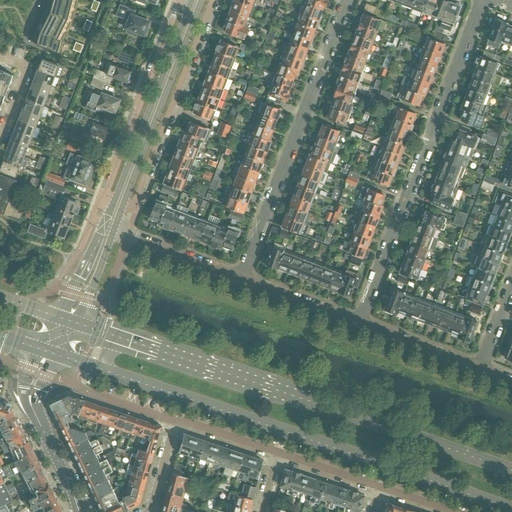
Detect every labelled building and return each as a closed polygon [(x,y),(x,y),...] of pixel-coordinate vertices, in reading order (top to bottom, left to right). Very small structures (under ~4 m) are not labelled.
[(49,0),(48,0),(46,11),(71,20),(74,9),(49,0)] [(49,0),(74,9),(76,0),(49,0)] [(231,10),(230,10),(249,17),(253,7),(234,0),(233,4),(231,4),(229,9),(231,10)] [(306,0),(305,3),(322,9),(324,6),(325,6),(327,1),(326,0),(306,0)] [(402,0),(401,5),(411,9),(414,0),(402,0)] [(414,0),(411,9),(422,13),(426,0),(414,0)] [(426,0),(422,13),(431,17),(437,0),(426,0)] [(433,15),(442,19),(443,19),(449,2),(444,0),(437,0),(431,17),(432,17),(433,15)] [(443,19),(442,19),(441,23),(452,27),(454,21),(455,21),(457,15),(456,15),(457,13),(458,12),(459,12),(461,7),(460,7),(460,6),(459,5),(460,5),(456,3),(456,4),(454,4),(454,3),(451,1),(451,2),(450,2),(449,2),(443,19)] [(305,3),(301,13),(318,19),(319,19),(321,18),(322,14),(321,12),(322,9),(305,3)] [(116,15),(129,20),(126,28),(128,28),(127,32),(133,34),(134,31),(144,34),(144,33),(146,33),(147,29),(146,28),(149,22),(133,16),(135,10),(120,4),(116,15)] [(363,11),(373,15),(375,9),(376,7),(366,4),(363,11)] [(375,9),(373,15),(384,19),(386,13),(375,9)] [(224,20),(226,21),(245,28),(245,27),(249,17),(230,10),(229,14),(227,14),(224,20)] [(71,20),(46,11),(40,21),(66,31),(71,20)] [(272,14),(267,12),(263,23),(269,25),(272,14)] [(301,13),(297,23),(314,29),(316,27),(318,26),(319,22),(318,20),(318,19),(301,13)] [(360,23),(359,24),(376,30),(380,20),(363,13),(362,18),(360,18),(359,22),(360,23)] [(490,36),(483,55),(482,55),(493,59),(495,54),(500,42),(506,24),(496,20),(492,31),(490,31),(489,35),(490,36)] [(60,41),(66,31),(40,21),(35,31),(60,41)] [(245,28),(226,21),(224,27),(227,28),(225,32),(244,39),(248,28),(245,27),(245,28)] [(297,23),(294,34),(311,40),(311,39),(313,39),(314,35),(313,33),(314,29),(297,23)] [(356,33),(356,34),(372,40),(376,30),(359,24),(358,28),(356,28),(355,32),(356,33)] [(500,42),(510,46),(511,40),(511,25),(511,26),(507,25),(507,24),(506,24),(500,42)] [(57,52),(60,41),(35,31),(32,43),(57,52)] [(294,34),(289,44),(306,51),(308,47),(310,47),(311,42),(310,41),(311,40),(294,34)] [(352,44),(368,50),(372,40),(356,34),(354,38),(352,39),(351,42),(352,44)] [(438,34),(436,39),(444,42),(446,37),(441,35),(438,34)] [(427,37),(423,48),(440,54),(441,50),(443,50),(445,47),(444,45),(444,44),(427,37)] [(216,51),(235,59),(239,48),(220,40),(219,45),(217,45),(216,49),(217,51),(216,51)] [(253,48),(256,49),(259,50),(262,43),(256,41),(253,48)] [(289,44),(286,54),(303,61),(303,60),(305,59),(307,55),(305,53),(306,51),(289,44)] [(348,54),(348,55),(364,61),(368,50),(352,44),(350,49),(348,49),(347,53),(348,54)] [(415,56),(419,58),(436,64),(438,61),(439,60),(441,57),(440,55),(440,54),(423,48),(418,46),(415,56)] [(116,59),(130,64),(133,55),(119,50),(116,59)] [(396,62),(397,62),(399,63),(403,52),(401,52),(397,50),(393,61),(396,62)] [(212,61),(212,62),(231,69),(235,59),(216,51),(216,52),(215,55),(213,55),(212,59),(213,61),(212,61)] [(280,63),(280,64),(299,71),(300,68),(302,68),(304,63),(302,61),(303,61),(286,54),(282,64),(280,63)] [(344,64),(344,65),(360,72),(364,61),(348,55),(346,59),(344,59),(343,63),(344,64)] [(479,64),(478,67),(494,74),(498,63),(481,57),(481,58),(479,58),(478,63),(479,64)] [(419,58),(415,68),(432,75),(434,71),(436,71),(437,67),(436,65),(436,64),(419,58)] [(42,59),(38,69),(55,76),(60,78),(64,67),(42,59)] [(97,70),(97,71),(94,78),(106,83),(109,84),(111,77),(127,83),(131,71),(107,62),(103,72),(97,70)] [(210,68),(208,72),(227,79),(231,69),(212,62),(211,62),(209,66),(210,68)] [(280,64),(276,74),(293,81),(294,77),(297,77),(299,71),(280,64)] [(340,75),(356,82),(360,72),(344,65),(342,69),(340,70),(339,73),(340,75)] [(379,74),(384,76),(385,77),(387,70),(381,67),(379,74)] [(475,74),(473,78),(490,84),(494,74),(478,67),(477,68),(475,69),(474,73),(475,74)] [(408,73),(406,77),(428,85),(430,81),(432,81),(433,77),(432,75),(415,68),(413,75),(408,73)] [(38,69),(34,80),(51,86),(55,76),(38,69)] [(0,82),(9,86),(13,75),(0,70),(0,82)] [(205,81),(204,83),(223,90),(227,79),(208,72),(207,76),(205,76),(204,80),(205,81)] [(276,74),(272,85),(289,91),(290,88),(292,87),(294,83),(293,81),(276,74)] [(71,75),(69,81),(76,84),(79,78),(71,75)] [(336,85),(336,86),(353,92),(356,82),(340,75),(338,80),(336,80),(335,83),(336,85)] [(405,77),(401,86),(406,88),(405,89),(424,96),(425,95),(427,94),(428,91),(427,89),(428,85),(406,77),(405,77)] [(93,78),(90,86),(102,91),(106,83),(94,78),(93,78)] [(241,84),(246,86),(248,81),(239,78),(237,83),(241,84)] [(471,85),(469,88),(486,95),(490,96),(492,92),(488,91),(490,84),(473,78),(473,79),(471,79),(470,83),(471,85)] [(34,80),(30,90),(47,96),(51,86),(34,80)] [(76,84),(69,81),(67,87),(74,90),(76,84)] [(0,82),(0,94),(5,96),(9,86),(0,82)] [(200,92),(219,100),(223,90),(204,83),(203,86),(201,87),(200,90),(201,92),(200,92)] [(289,91),(272,85),(268,95),(285,101),(287,100),(289,96),(288,94),(289,91)] [(249,86),(246,92),(256,96),(259,90),(249,86)] [(334,95),(333,96),(349,102),(353,92),(336,86),(332,95),(334,95)] [(406,88),(401,86),(397,97),(418,105),(420,101),(422,100),(424,96),(405,89),(406,88)] [(467,95),(466,98),(482,105),(486,95),(469,88),(469,89),(467,90),(466,94),(467,95)] [(30,90),(26,100),(43,106),(47,96),(30,90)] [(381,90),(379,96),(389,100),(391,94),(381,90)] [(85,107),(95,111),(97,107),(102,109),(103,107),(114,112),(115,111),(116,110),(118,107),(117,105),(119,100),(97,92),(96,94),(93,93),(89,102),(88,102),(85,107)] [(198,99),(197,103),(215,110),(219,100),(200,92),(201,93),(199,93),(197,97),(198,99)] [(256,96),(246,92),(246,93),(244,98),(254,102),(256,96)] [(63,95),(61,101),(68,104),(71,98),(63,95)] [(331,107),(348,113),(352,103),(349,102),(333,96),(335,97),(333,101),(331,101),(330,105),(331,107)] [(389,100),(379,96),(377,102),(387,106),(389,100)] [(463,105),(462,109),(482,117),(486,106),(482,105),(466,98),(465,100),(463,100),(462,104),(463,105)] [(26,100),(22,110),(39,117),(43,106),(26,100)] [(68,104),(61,101),(59,107),(66,110),(68,104)] [(259,113),(277,120),(276,118),(278,118),(280,114),(279,113),(280,109),(261,102),(257,112),(259,113)] [(215,110),(197,103),(195,104),(193,107),(194,109),(193,113),(212,120),(215,110)] [(397,111),(394,117),(411,124),(412,122),(414,121),(415,117),(414,116),(415,113),(396,106),(394,110),(397,111)] [(348,113),(331,107),(331,108),(329,108),(327,112),(329,113),(327,118),(344,124),(348,113)] [(482,117),(462,109),(461,109),(464,110),(464,111),(463,111),(462,111),(461,111),(461,112),(460,112),(460,113),(460,114),(460,115),(461,116),(462,117),(460,120),(483,129),(485,124),(480,122),(482,117)] [(22,110),(18,120),(35,127),(36,126),(38,127),(41,126),(42,124),(43,121),(41,119),(39,118),(39,117),(22,110)] [(88,133),(96,136),(96,137),(98,137),(105,140),(109,128),(98,124),(99,121),(75,112),(72,120),(91,127),(88,133)] [(259,113),(255,124),(272,130),(274,126),(275,126),(277,122),(276,120),(277,120),(259,113)] [(55,116),(53,122),(61,124),(63,119),(55,116)] [(394,117),(391,127),(407,134),(409,131),(410,131),(412,125),(411,125),(411,124),(394,117)] [(18,120),(15,130),(31,137),(35,127),(18,120)] [(218,128),(219,128),(229,132),(232,123),(228,121),(227,124),(221,122),(221,123),(220,122),(218,128)] [(61,124),(53,122),(51,127),(58,130),(61,124)] [(184,131),(183,132),(202,139),(206,141),(210,130),(190,122),(189,125),(188,124),(185,132),(184,131)] [(255,124),(251,134),(270,141),(272,135),(271,134),(272,130),(255,124)] [(318,135),(335,142),(336,142),(341,132),(323,125),(321,129),(321,128),(319,129),(318,133),(319,135),(318,135)] [(350,136),(359,140),(361,135),(362,135),(364,129),(354,125),(350,136)] [(391,127),(387,138),(404,144),(405,143),(407,139),(406,138),(407,134),(391,127)] [(229,132),(219,128),(217,134),(226,138),(229,132)] [(15,130),(11,141),(27,147),(31,137),(15,130)] [(452,139),(452,140),(473,148),(475,142),(477,143),(479,138),(459,130),(457,134),(456,133),(455,134),(454,134),(454,135),(453,135),(453,136),(453,137),(453,138),(454,138),(454,139),(455,139),(455,140),(452,139)] [(489,130),(486,136),(496,139),(498,133),(489,130)] [(181,138),(179,143),(198,150),(202,139),(183,132),(182,133),(180,137),(181,138)] [(244,144),(249,145),(266,152),(267,148),(269,147),(271,143),(270,142),(270,141),(251,134),(248,133),(244,144)] [(316,142),(315,146),(331,152),(336,154),(340,144),(336,142),(335,142),(318,135),(319,136),(316,136),(315,140),(316,142)] [(496,139),(486,136),(484,135),(481,141),(494,145),(496,139)] [(47,136),(45,142),(53,145),(55,140),(51,139),(52,138),(47,136)] [(500,136),(499,139),(497,146),(501,147),(505,137),(500,136)] [(387,138),(383,148),(399,155),(401,151),(403,151),(404,147),(403,145),(404,144),(387,138)] [(449,146),(448,150),(465,156),(469,146),(473,148),(452,140),(452,141),(450,141),(448,145),(449,146)] [(11,141),(7,151),(23,157),(27,147),(11,141)] [(53,145),(45,142),(43,148),(48,150),(48,149),(51,150),(53,145)] [(68,142),(66,147),(66,149),(75,152),(78,146),(68,142)] [(175,152),(175,153),(194,160),(198,150),(179,143),(178,146),(176,146),(175,150),(176,152),(175,152)] [(249,145),(245,155),(262,162),(264,158),(265,157),(267,153),(266,152),(249,145)] [(309,155),(325,162),(329,163),(330,159),(328,158),(331,152),(315,146),(314,146),(312,147),(311,150),(312,152),(311,155),(309,155)] [(501,147),(497,146),(493,156),(497,158),(501,147)] [(383,148),(379,159),(395,165),(397,161),(399,161),(400,157),(399,156),(399,155),(383,148)] [(445,159),(444,160),(461,167),(465,156),(448,150),(447,153),(445,154),(443,158),(445,159)] [(7,151),(3,161),(20,167),(25,170),(29,159),(23,157),(7,151)] [(173,158),(172,163),(190,170),(194,171),(195,167),(192,166),(194,160),(175,153),(174,153),(172,157),(173,158)] [(245,155),(241,166),(258,172),(260,168),(262,168),(263,163),(262,162),(245,155)] [(307,162),(305,166),(321,172),(323,172),(324,168),(323,167),(325,162),(309,155),(309,156),(308,156),(307,156),(305,160),(306,161),(307,162)] [(76,161),(74,167),(91,174),(94,168),(92,168),(94,163),(76,156),(74,161),(76,161)] [(221,158),(217,168),(221,170),(225,160),(221,158)] [(379,159),(375,169),(392,175),(392,174),(393,175),(396,169),(394,168),(395,165),(379,159)] [(440,171),(457,177),(461,179),(465,168),(461,167),(444,160),(443,164),(441,164),(439,168),(441,169),(440,171)] [(20,167),(3,161),(0,168),(0,171),(16,178),(20,167)] [(190,170),(172,163),(170,167),(169,167),(167,171),(168,172),(167,172),(167,173),(186,180),(189,174),(192,175),(194,171),(190,170)] [(241,166),(237,176),(254,183),(256,178),(258,178),(259,174),(258,172),(241,166)] [(301,176),(317,182),(319,183),(321,178),(319,178),(321,172),(305,166),(304,166),(303,166),(301,170),(302,172),(303,172),(301,176)] [(91,174),(74,167),(72,173),(66,171),(63,178),(65,179),(69,181),(70,178),(86,184),(88,179),(89,179),(91,174)] [(392,175),(375,169),(370,167),(366,177),(388,186),(389,183),(390,183),(392,179),(391,177),(392,175)] [(221,170),(217,168),(214,174),(213,178),(221,181),(223,177),(219,175),(221,170)] [(350,171),(348,176),(358,179),(358,180),(360,175),(350,171)] [(438,177),(436,181),(453,187),(457,177),(440,171),(438,172),(437,176),(438,177)] [(186,180),(167,173),(168,173),(166,173),(164,178),(165,179),(164,183),(182,190),(186,180)] [(0,174),(0,213),(20,221),(27,204),(10,198),(16,182),(17,182),(17,181),(0,174)] [(358,179),(348,176),(347,175),(345,182),(355,186),(358,179)] [(485,175),(483,181),(493,186),(499,188),(502,182),(485,175)] [(511,175),(509,175),(507,180),(505,179),(504,183),(502,182),(499,188),(511,192),(511,175)] [(56,176),(53,182),(63,186),(65,179),(63,178),(56,176)] [(237,176),(233,186),(250,193),(252,189),(254,188),(255,184),(254,183),(237,176)] [(299,182),(297,186),(313,192),(315,193),(317,189),(315,188),(317,182),(301,176),(299,176),(298,180),(298,182),(299,182)] [(32,177),(30,183),(37,186),(40,180),(32,177)] [(48,181),(43,179),(42,179),(38,189),(39,189),(44,191),(49,193),(48,196),(59,200),(56,208),(74,214),(76,214),(78,208),(75,207),(77,202),(62,196),(66,187),(63,186),(53,182),(53,183),(48,181)] [(433,190),(432,191),(453,199),(449,197),(453,187),(436,181),(435,184),(433,184),(432,189),(433,190)] [(493,186),(483,181),(481,187),(491,191),(493,186)] [(473,184),(471,189),(470,194),(475,196),(479,186),(473,184)] [(161,191),(170,194),(172,189),(163,185),(161,191)] [(201,186),(197,196),(203,198),(207,188),(201,186)] [(233,186),(229,197),(246,203),(248,199),(250,198),(251,194),(250,193),(233,186)] [(309,202),(311,203),(315,204),(316,201),(319,195),(315,193),(313,192),(297,186),(295,187),(294,190),(294,192),(295,192),(293,196),(309,202)] [(363,199),(365,200),(382,206),(384,200),(383,199),(384,195),(365,188),(363,187),(359,198),(363,199)] [(336,201),(340,190),(335,188),(331,198),(336,201)] [(453,199),(432,191),(435,192),(435,193),(434,193),(433,193),(432,194),(431,194),(431,195),(431,196),(431,197),(431,198),(432,199),(433,199),(431,203),(451,210),(453,205),(451,204),(453,199)] [(499,205),(511,209),(511,197),(503,195),(498,192),(494,203),(499,205)] [(160,195),(158,199),(156,199),(149,217),(152,218),(151,220),(159,223),(158,224),(159,224),(168,201),(169,198),(160,195)] [(291,202),(290,207),(306,212),(307,213),(309,209),(307,208),(309,202),(293,196),(291,197),(290,201),(291,202)] [(246,203),(229,197),(225,207),(242,213),(243,212),(245,212),(246,208),(245,206),(246,203)] [(365,200),(361,210),(378,216),(380,212),(381,212),(383,208),(382,207),(382,206),(365,200)] [(168,228),(169,228),(176,209),(171,207),(172,205),(167,203),(168,201),(159,224),(163,226),(163,227),(167,229),(168,228)] [(179,234),(187,214),(188,209),(178,205),(176,209),(169,228),(173,230),(173,231),(179,234)] [(501,206),(498,216),(511,221),(511,209),(499,205),(501,206)] [(287,213),(286,217),(303,223),(306,225),(310,214),(307,213),(306,212),(290,207),(289,207),(287,207),(286,211),(287,213)] [(53,215),(49,213),(47,218),(68,225),(70,221),(71,222),(73,215),(74,215),(74,214),(56,208),(53,215)] [(361,210),(357,220),(374,227),(374,226),(376,225),(378,222),(376,221),(378,216),(361,210)] [(324,220),(328,221),(329,222),(333,213),(328,211),(324,220)] [(419,221),(436,227),(440,229),(442,230),(443,230),(445,224),(444,224),(446,219),(426,211),(424,215),(423,215),(422,215),(421,216),(420,217),(420,218),(421,219),(421,220),(422,221),(422,222),(419,221)] [(457,211),(455,217),(465,221),(467,215),(457,211)] [(234,212),(232,218),(236,220),(241,222),(243,216),(234,212)] [(185,234),(190,236),(197,217),(187,214),(179,234),(184,235),(185,234)] [(511,221),(498,216),(494,226),(510,232),(511,228),(511,221)] [(194,239),(200,241),(207,221),(197,217),(190,236),(194,238),(194,239)] [(299,234),(303,235),(305,236),(309,226),(307,225),(306,225),(303,223),(286,217),(285,217),(283,217),(282,221),(283,223),(282,227),(299,234)] [(465,221),(455,217),(452,223),(463,227),(465,221)] [(47,218),(43,229),(30,224),(27,232),(44,239),(47,231),(63,237),(68,225),(47,218)] [(232,218),(229,224),(221,248),(221,247),(229,250),(229,248),(232,249),(237,236),(239,237),(241,231),(239,231),(240,229),(233,227),(236,220),(232,218)] [(357,220),(353,230),(370,237),(370,236),(372,236),(374,232),(372,231),(374,227),(357,220)] [(206,242),(211,244),(218,225),(207,221),(200,241),(205,243),(206,242)] [(415,230),(415,231),(432,238),(436,227),(419,221),(417,225),(416,225),(414,229),(415,230)] [(216,246),(221,248),(229,224),(228,226),(224,224),(223,227),(218,225),(211,244),(211,246),(215,247),(216,246)] [(494,226),(490,237),(506,243),(506,242),(508,241),(509,238),(508,236),(510,232),(494,226)] [(281,229),(279,235),(288,239),(291,233),(281,229)] [(353,230),(349,241),(366,247),(367,246),(368,246),(370,243),(369,241),(370,237),(353,230)] [(411,242),(428,248),(434,250),(438,240),(432,238),(415,231),(414,235),(412,235),(410,239),(411,241),(411,242)] [(318,232),(316,237),(315,240),(321,242),(324,234),(318,232)] [(490,237),(486,247),(503,253),(502,252),(504,252),(505,248),(505,246),(506,243),(490,237)] [(461,238),(457,248),(463,250),(467,240),(461,238)] [(366,247),(349,241),(345,251),(362,258),(363,257),(364,257),(366,253),(365,251),(366,247)] [(277,269),(277,270),(277,268),(284,250),(284,251),(285,247),(274,242),(272,247),(271,246),(268,254),(270,254),(266,265),(277,269)] [(408,251),(407,252),(426,259),(424,258),(428,248),(411,242),(410,245),(408,246),(407,250),(408,251)] [(486,247),(482,257),(498,263),(500,259),(502,259),(503,255),(502,254),(503,253),(486,247)] [(283,270),(288,271),(294,254),(284,251),(284,250),(277,268),(277,270),(277,271),(281,272),(282,271),(283,270)] [(402,262),(403,263),(422,270),(426,259),(407,252),(406,256),(404,257),(403,260),(404,262),(402,262)] [(298,275),(298,276),(305,258),(294,254),(288,271),(288,272),(288,273),(292,274),(293,274),(298,275)] [(474,265),(478,267),(494,273),(496,269),(498,269),(499,265),(498,264),(498,263),(482,257),(477,255),(477,256),(473,265),(474,265)] [(361,260),(352,256),(349,262),(359,266),(361,260)] [(304,278),(308,279),(315,262),(305,258),(298,276),(299,277),(302,278),(304,278)] [(318,283),(319,283),(325,266),(315,262),(308,279),(312,281),(313,282),(316,284),(318,283)] [(422,270),(403,263),(401,264),(400,267),(401,269),(399,273),(422,281),(423,277),(420,276),(422,270)] [(328,287),(329,287),(335,270),(325,266),(319,283),(322,285),(323,286),(326,288),(328,287)] [(478,267),(474,278),(491,284),(491,283),(492,282),(494,279),(493,277),(494,273),(478,267)] [(446,278),(451,280),(455,270),(450,269),(446,278)] [(338,292),(339,291),(346,274),(345,274),(335,270),(329,287),(332,289),(332,290),(333,292),(336,293),(338,292)] [(339,291),(338,292),(349,296),(349,295),(351,291),(353,286),(355,287),(357,287),(360,280),(358,279),(356,278),(357,274),(346,270),(345,274),(346,274),(339,291)] [(399,275),(399,276),(397,281),(407,285),(409,279),(399,275)] [(474,278),(470,288),(486,294),(488,290),(490,289),(491,286),(490,284),(491,284),(474,278)] [(486,294),(470,288),(466,286),(464,288),(463,291),(463,293),(462,297),(482,304),(484,300),(486,299),(487,296),(486,294)] [(385,310),(396,314),(404,293),(393,289),(393,291),(391,290),(389,296),(391,296),(385,310)] [(404,314),(407,315),(414,297),(404,293),(396,314),(403,317),(404,314)] [(412,319),(417,321),(424,301),(414,297),(407,315),(411,317),(412,319)] [(424,322),(428,323),(435,305),(424,301),(417,321),(422,322),(424,322)] [(482,306),(471,302),(468,310),(479,315),(482,306)] [(433,327),(438,328),(445,309),(435,305),(428,323),(432,325),(433,327)] [(444,330),(448,331),(455,312),(445,309),(438,328),(442,330),(444,330)] [(450,335),(457,338),(465,316),(455,312),(448,331),(451,332),(450,335)] [(465,316),(457,338),(468,342),(473,328),(475,329),(478,323),(476,322),(476,320),(465,316)] [(68,395),(61,399),(69,416),(71,415),(74,413),(78,415),(84,401),(68,395)] [(50,404),(62,429),(69,426),(70,428),(74,429),(77,420),(73,419),(71,415),(69,416),(61,399),(50,404)] [(93,404),(84,401),(78,415),(78,417),(88,420),(93,404)] [(0,422),(4,421),(3,420),(14,415),(12,412),(13,412),(12,408),(6,407),(5,407),(2,406),(2,404),(0,403),(0,422)] [(104,407),(93,404),(88,420),(97,424),(98,422),(104,407)] [(112,410),(104,407),(98,422),(102,424),(101,429),(105,430),(112,410)] [(120,413),(112,410),(105,430),(108,431),(109,426),(115,428),(120,413)] [(129,416),(120,413),(115,428),(119,429),(118,434),(122,436),(129,416)] [(0,429),(2,433),(18,425),(18,424),(19,423),(18,419),(15,419),(14,415),(3,420),(4,421),(0,422),(0,429)] [(122,436),(130,439),(137,418),(129,416),(122,436)] [(135,435),(141,437),(146,421),(137,418),(130,439),(133,440),(135,435)] [(149,443),(148,444),(150,444),(150,441),(153,439),(154,435),(151,434),(154,424),(146,421),(141,437),(146,438),(145,442),(149,443)] [(145,448),(143,451),(153,454),(161,427),(154,424),(151,434),(154,435),(153,439),(150,441),(150,444),(148,444),(147,448),(145,448)] [(0,439),(0,445),(9,440),(13,437),(14,438),(19,436),(23,434),(21,430),(22,429),(20,425),(18,425),(2,433),(4,438),(1,439),(0,439)] [(62,429),(71,447),(88,438),(85,432),(74,429),(70,428),(69,426),(62,429)] [(5,453),(12,450),(29,442),(26,437),(24,437),(23,434),(19,436),(14,438),(13,437),(9,440),(0,445),(0,447),(1,449),(3,448),(5,453)] [(179,451),(189,455),(195,438),(184,434),(179,451)] [(71,447),(75,457),(100,445),(98,440),(95,440),(90,442),(88,438),(71,447)] [(200,458),(205,441),(195,438),(189,455),(188,457),(191,459),(191,461),(198,464),(200,458)] [(200,458),(210,462),(216,445),(205,441),(200,458)] [(13,457),(15,461),(34,453),(29,442),(12,450),(15,456),(13,457)] [(75,457),(80,467),(98,458),(96,454),(102,451),(100,445),(75,457)] [(216,445),(210,462),(209,467),(219,470),(220,465),(226,448),(216,445)] [(218,472),(228,475),(229,469),(231,469),(233,463),(231,462),(233,456),(234,456),(235,451),(226,448),(220,465),(219,470),(218,472)] [(132,453),(131,457),(151,463),(153,454),(143,451),(138,449),(137,454),(132,453)] [(115,455),(113,452),(113,451),(106,454),(110,464),(116,461),(116,462),(117,461),(115,456),(115,455)] [(228,475),(237,478),(244,454),(235,451),(234,456),(233,456),(231,462),(233,463),(231,469),(229,469),(228,475)] [(34,453),(15,461),(11,463),(8,465),(4,467),(3,467),(8,477),(20,471),(39,463),(34,453)] [(237,478),(246,481),(248,475),(249,476),(251,469),(250,469),(252,462),(254,458),(244,454),(237,478)] [(131,457),(128,466),(148,472),(151,463),(131,457)] [(80,467),(85,477),(109,465),(107,459),(100,462),(98,458),(80,467)] [(248,475),(246,481),(250,482),(252,476),(258,478),(263,461),(254,458),(252,462),(250,469),(251,469),(249,476),(248,475)] [(23,478),(25,482),(44,473),(39,463),(20,471),(20,472),(22,471),(25,477),(23,478)] [(175,464),(174,470),(183,473),(185,467),(175,464)] [(85,477),(90,487),(108,479),(106,474),(112,471),(109,465),(85,477)] [(128,466),(127,469),(125,474),(131,476),(146,480),(148,472),(128,466)] [(287,493),(290,494),(297,472),(292,471),(292,472),(285,470),(281,486),(288,488),(287,493)] [(300,499),(301,493),(306,477),(300,475),(301,473),(297,472),(290,494),(290,495),(300,499)] [(30,492),(32,491),(49,484),(44,473),(25,482),(30,492)] [(173,473),(170,484),(191,490),(195,491),(196,488),(192,487),(192,486),(187,484),(189,478),(187,478),(187,477),(173,473)] [(130,479),(128,485),(143,489),(146,480),(131,476),(125,474),(124,478),(130,479)] [(307,508),(309,501),(316,480),(306,477),(301,493),(307,495),(305,500),(306,500),(305,502),(304,502),(303,507),(307,508)] [(90,487),(96,498),(113,489),(108,479),(90,487)] [(316,480),(309,501),(319,504),(321,499),(326,483),(316,480)] [(0,507),(5,505),(12,501),(9,494),(7,491),(5,486),(4,483),(0,484),(0,507)] [(324,506),(329,508),(335,486),(326,483),(321,499),(326,501),(324,506)] [(26,500),(29,506),(54,494),(49,484),(32,491),(35,496),(26,500)] [(191,490),(170,484),(167,493),(183,498),(188,499),(190,494),(194,495),(197,496),(199,492),(195,491),(191,490)] [(244,484),(243,490),(252,493),(253,487),(244,484)] [(129,492),(129,494),(128,496),(140,499),(143,489),(128,485),(126,491),(129,492)] [(334,504),(340,506),(345,490),(335,486),(329,508),(332,509),(334,504)] [(117,487),(113,489),(96,498),(102,511),(122,511),(128,509),(124,500),(123,500),(118,490),(117,487)] [(122,489),(118,490),(123,500),(124,500),(128,509),(139,504),(140,499),(128,496),(129,494),(123,492),(122,489)] [(343,511),(347,511),(354,491),(349,490),(349,491),(345,490),(340,506),(345,508),(343,511)] [(354,491),(347,511),(359,511),(364,496),(357,494),(357,492),(354,491)] [(230,500),(229,504),(250,510),(253,499),(250,498),(241,495),(230,492),(228,499),(230,500)] [(167,493),(164,503),(189,511),(191,506),(182,504),(183,498),(167,493)] [(40,507),(42,511),(43,511),(59,504),(54,494),(29,506),(32,511),(40,507)] [(209,499),(206,509),(211,510),(212,507),(214,507),(216,500),(209,499)] [(415,511),(387,502),(384,511),(415,511)] [(164,503),(161,511),(179,511),(181,511),(193,511),(189,511),(164,503)]
